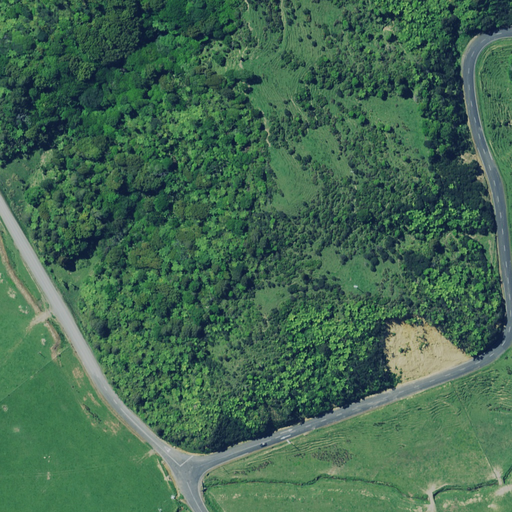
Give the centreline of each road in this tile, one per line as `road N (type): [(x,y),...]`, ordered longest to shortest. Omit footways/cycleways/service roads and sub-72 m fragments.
road 1 (unclassified): [(511,314),(504,344),(464,369),(192,470)]
road 2 (unclassified): [(192,470),(114,401),(0,206)]
road 3 (unclassified): [(511,30),(483,40),(469,70),(499,198),(511,312)]
